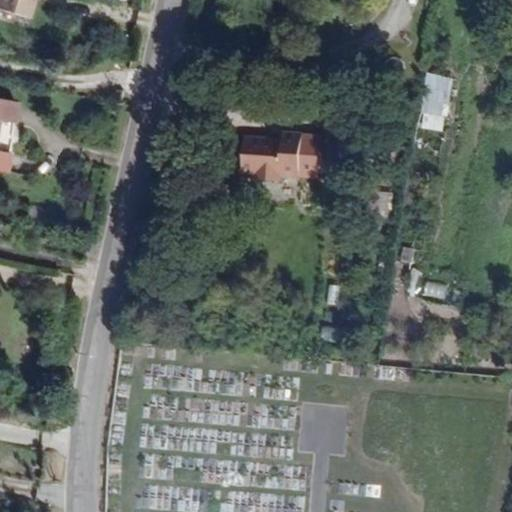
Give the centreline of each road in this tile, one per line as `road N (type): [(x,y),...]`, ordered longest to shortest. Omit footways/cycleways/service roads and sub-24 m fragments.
road 1 (tertiary): [(174,0),(102,327),(84,511)]
road 2 (unknown): [(156,83),(0,60)]
